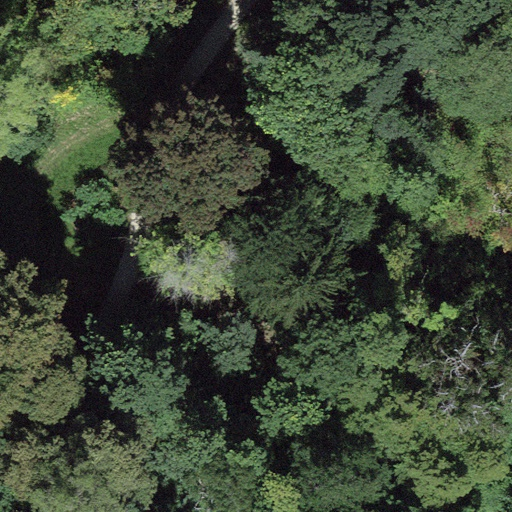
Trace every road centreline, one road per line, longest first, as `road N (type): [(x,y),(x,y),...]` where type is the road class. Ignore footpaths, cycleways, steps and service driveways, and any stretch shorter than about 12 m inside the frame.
road 1 (track): [(0,487),(175,251),(278,0)]
road 2 (track): [(237,511),(299,405),(175,251)]
